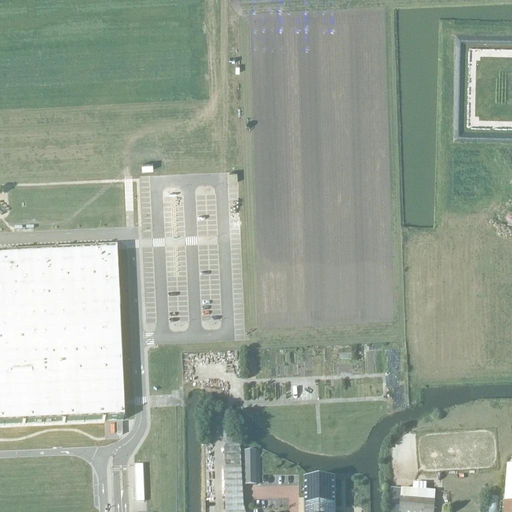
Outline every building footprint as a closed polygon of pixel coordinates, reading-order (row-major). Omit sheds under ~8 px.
[(511,42),(495,42),(492,230),(511,230),(511,42)] [(0,426),(124,420),(116,249),(0,254),(0,426)] [(225,511),(244,511),(243,507),(240,442),(224,443),(225,511)] [(511,511),(511,465),(507,465),(503,511),(511,511)] [(142,466),(134,466),(136,502),(144,502),(142,466)] [(314,482),(304,482),(305,506),(304,511),(334,511),(334,482),(325,482),(325,481),(324,481),(324,482),(315,482),(315,481),(314,481),(314,482)] [(433,511),(435,501),(401,498),(399,511),(433,511)]
